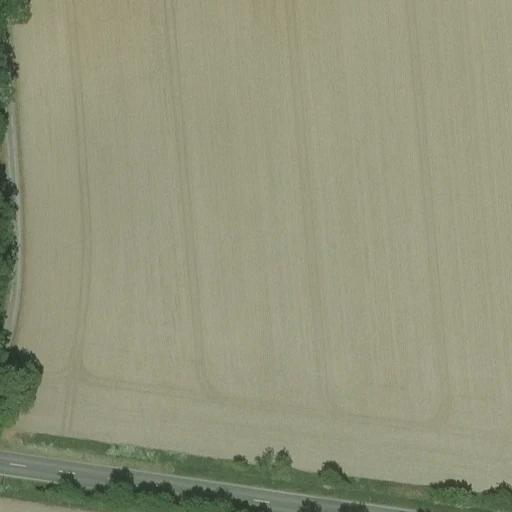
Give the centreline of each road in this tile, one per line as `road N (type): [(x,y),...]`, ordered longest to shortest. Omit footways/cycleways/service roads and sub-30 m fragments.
road 1 (track): [(0,363),(14,251),(0,26)]
road 2 (tertiary): [(0,464),(319,511)]
